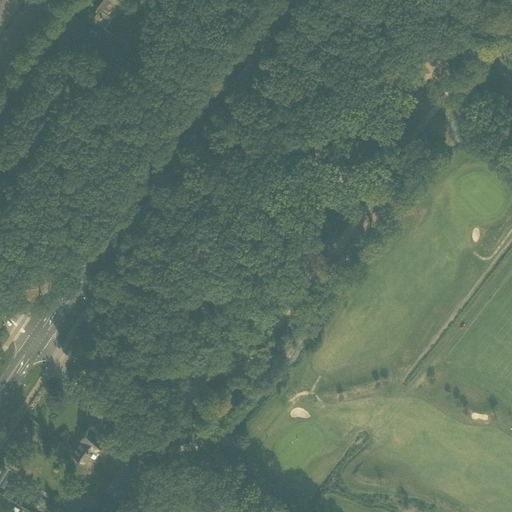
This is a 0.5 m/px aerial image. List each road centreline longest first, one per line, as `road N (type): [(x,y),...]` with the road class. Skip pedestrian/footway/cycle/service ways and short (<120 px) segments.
road 1 (track): [(511,22),(142,511)]
road 2 (primary): [(37,343),(272,0)]
road 3 (unclassified): [(256,511),(37,343)]
road 4 (track): [(511,146),(362,0)]
